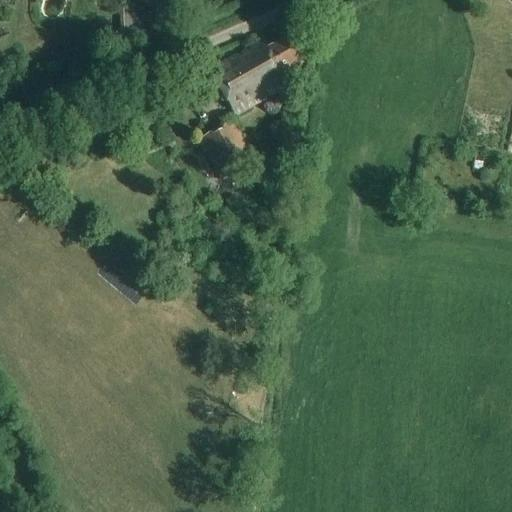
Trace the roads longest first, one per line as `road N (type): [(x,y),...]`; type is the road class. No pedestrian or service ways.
road 1 (unclassified): [(126,77),(315,0)]
road 2 (track): [(0,132),(126,77)]
